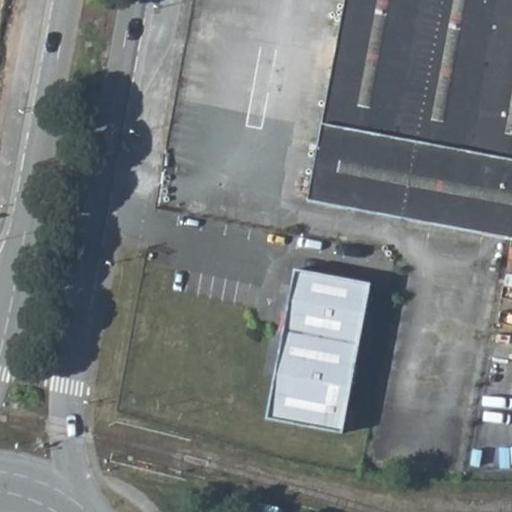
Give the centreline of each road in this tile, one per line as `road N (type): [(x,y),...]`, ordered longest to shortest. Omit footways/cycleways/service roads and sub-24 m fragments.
road 1 (primary): [(66,511),(64,384),(138,0)]
road 2 (primary): [(69,0),(0,344)]
